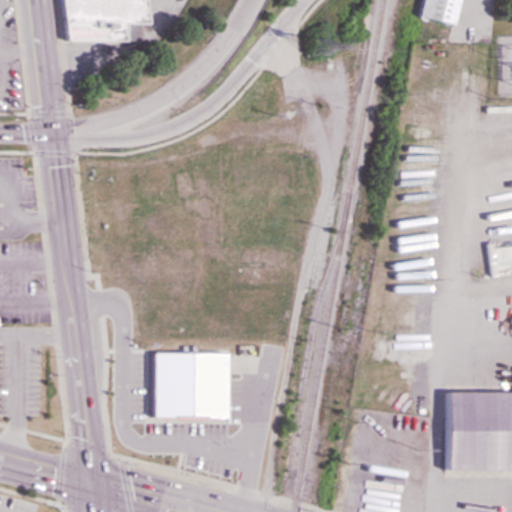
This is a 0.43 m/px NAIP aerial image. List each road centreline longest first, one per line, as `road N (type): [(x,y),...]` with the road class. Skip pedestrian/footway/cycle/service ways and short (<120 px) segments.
road 1 (secondary): [(52,136),(94,485)]
road 2 (secondary): [(52,136),(133,137),(203,112),(303,0)]
road 3 (motorway): [(52,136),(99,126),(173,91),(224,39),(243,0)]
road 4 (secondary): [(36,0),(52,136)]
